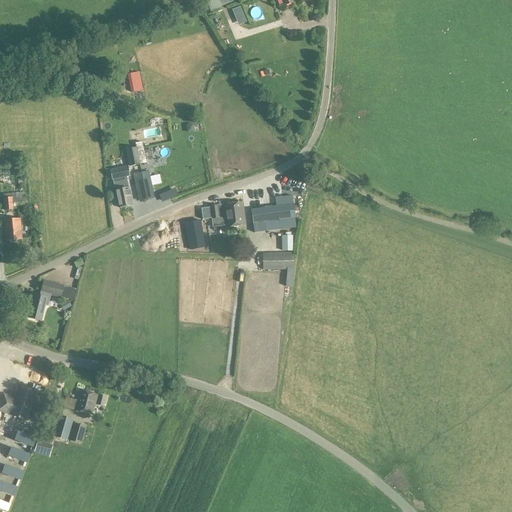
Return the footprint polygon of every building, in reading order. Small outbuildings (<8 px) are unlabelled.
[(209,0),(213,9),(231,0),(209,0)] [(129,166),(139,164),(146,163),(142,142),(135,144),(136,148),(126,150),(127,157),(129,166)] [(127,167),(111,170),(113,180),(126,177),(129,176),(127,167)] [(148,173),(134,176),(139,199),(153,196),(148,173)] [(126,177),(113,180),(115,191),(118,207),(120,207),(120,208),(126,207),(126,205),(132,204),(129,188),(128,188),(127,183),(126,177)] [(171,199),(178,196),(175,189),(168,192),(170,199),(171,199)] [(12,198),(13,209),(25,207),(24,193),(3,195),(4,199),(12,198)] [(251,209),(253,223),(294,218),(292,196),(275,198),(276,206),(251,209)] [(12,198),(4,199),(5,211),(13,210),(13,209),(12,198)] [(242,203),(210,207),(212,219),(219,218),(219,219),(224,218),(224,220),(222,221),(222,227),(226,227),(226,228),(233,227),(234,228),(238,228),(238,226),(246,225),(245,218),(244,219),(242,203)] [(168,227),(179,225),(182,225),(180,219),(179,219),(167,221),(168,227)] [(5,241),(22,240),(20,220),(3,221),(5,241)] [(283,225),(282,249),(297,249),(297,225),(283,225)] [(293,254),(263,254),(263,270),(293,270),(293,254)] [(81,259),(72,263),(75,270),(84,265),(81,259)] [(65,286),(44,281),(41,293),(62,298),(65,286)] [(44,305),(47,295),(41,293),(40,293),(39,298),(34,297),(32,302),(28,318),(40,321),(44,305)] [(34,404),(31,403),(34,396),(20,391),(16,402),(3,398),(0,408),(0,410),(26,419),(29,410),(31,411),(34,410),(35,406),(34,404)] [(104,407),(107,397),(81,391),(76,411),(92,415),(95,405),(104,407)] [(54,436),(67,440),(73,420),(59,416),(54,436)] [(87,429),(74,425),(70,441),(82,444),(87,429)] [(50,459),(54,446),(39,441),(35,454),(50,459)]
